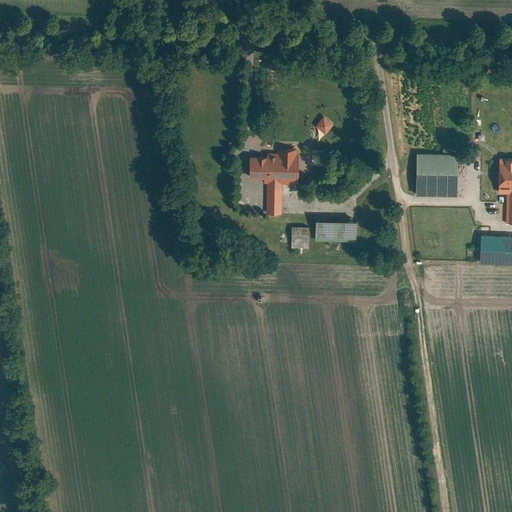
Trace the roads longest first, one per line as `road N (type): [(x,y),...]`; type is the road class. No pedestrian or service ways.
road 1 (unclassified): [(511,40),(0,25)]
road 2 (unknown): [(405,37),(423,187)]
